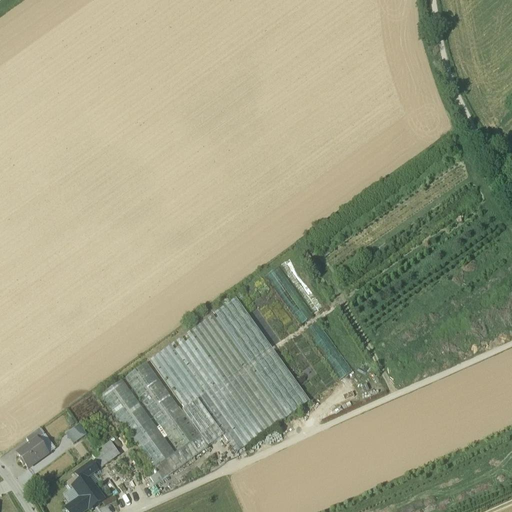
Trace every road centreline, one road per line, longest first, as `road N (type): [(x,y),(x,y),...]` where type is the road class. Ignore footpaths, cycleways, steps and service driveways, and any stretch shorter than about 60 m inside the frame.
road 1 (track): [(511,344),(132,511)]
road 2 (track): [(439,0),(473,123),(511,185)]
